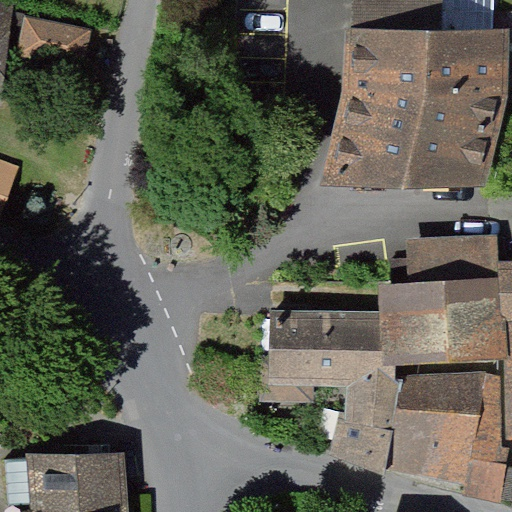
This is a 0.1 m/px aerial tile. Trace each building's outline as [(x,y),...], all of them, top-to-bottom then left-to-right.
[(0,0),(0,93),(9,2),(0,0)] [(351,0),(351,25),(442,25),(442,0),(351,0)] [(486,183),(508,93),(508,25),(442,25),(351,25),(344,24),(344,92),(322,182),(486,183)] [(0,159),(0,213),(1,214),(19,166),(0,159)] [(381,309),(270,306),(268,383),(345,385),(345,400),(330,452),(502,502),(511,466),(511,259),(497,260),(496,233),(407,236),(408,279),(379,281),(381,309)] [(128,511),(124,450),(8,458),(12,511),(128,511)]
